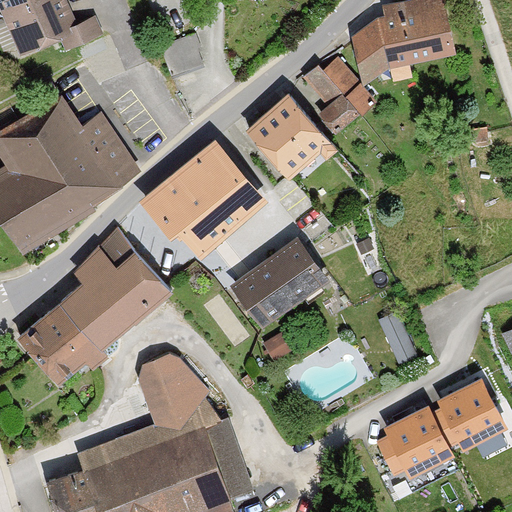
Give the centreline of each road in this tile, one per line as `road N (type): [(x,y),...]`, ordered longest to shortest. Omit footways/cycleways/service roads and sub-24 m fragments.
road 1 (unclassified): [(363,0),(176,154),(49,275),(0,308)]
road 2 (unknown): [(234,258),(282,202),(223,117)]
